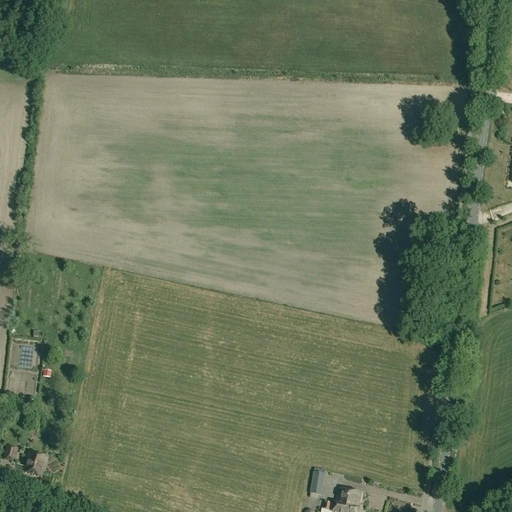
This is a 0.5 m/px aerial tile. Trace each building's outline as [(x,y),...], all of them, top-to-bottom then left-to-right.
[(26,370),(35,373),(39,361),(29,359),(26,370)] [(43,371),(42,378),(50,379),(52,372),(43,371)] [(7,446),(3,460),(14,462),(17,449),(7,446)] [(23,473),(42,479),(48,458),(29,453),(23,473)] [(310,495),(323,497),(326,476),(314,473),(310,495)] [(359,511),(360,510),(359,510),(361,494),(340,489),(337,505),(334,504),(334,508),(331,507),(331,505),(326,503),(325,511),(329,511),(359,511)]
